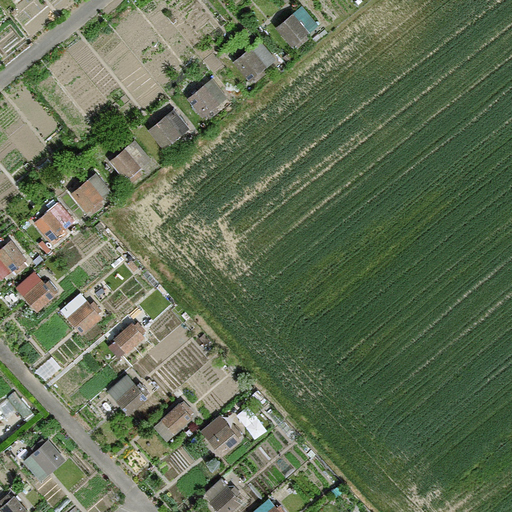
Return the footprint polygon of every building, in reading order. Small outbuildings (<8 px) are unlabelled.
[(295,16),(281,28),(295,45),(310,33),(295,16)] [(253,51),(238,63),(252,80),(267,68),(253,51)] [(206,87),(192,99),(206,117),(221,104),(206,87)] [(167,119),(152,131),(166,149),(181,137),(167,119)] [(127,151),(113,161),(127,179),(141,169),(127,151)] [(89,182),(75,195),(89,211),(103,199),(89,182)] [(50,214),(38,224),(51,241),(64,230),(50,214)] [(12,244),(0,253),(0,254),(13,271),(26,261),(12,244)] [(43,283),(26,298),(37,312),(55,297),(43,283)] [(88,304),(71,319),(83,333),(100,318),(88,304)] [(133,324),(117,339),(129,351),(145,337),(133,324)] [(135,387),(120,402),(131,414),(147,400),(135,387)] [(181,406),(165,420),(177,433),(193,419),(181,406)] [(228,427),(212,441),(224,455),(241,441),(228,427)] [(50,442),(36,454),(50,471),(64,458),(50,442)] [(229,489),(213,503),(221,511),(231,511),(242,503),(229,489)] [(28,511),(16,497),(0,511),(28,511)]
